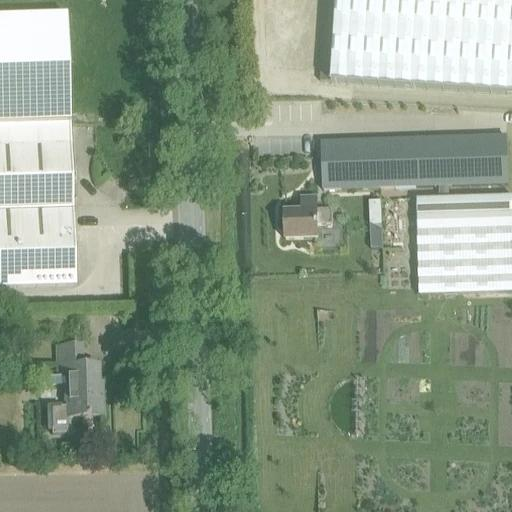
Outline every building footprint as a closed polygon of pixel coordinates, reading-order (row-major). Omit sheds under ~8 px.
[(0,0),(0,12),(16,13),(16,4),(4,3),(3,0),(0,0)] [(511,0),(325,0),(320,83),(511,95),(511,0)] [(0,17),(0,289),(75,288),(68,16),(0,17)] [(401,144),(321,146),(322,193),(402,190),(401,144)] [(511,199),(508,199),(417,202),(419,283),(420,298),(511,295),(511,199)] [(300,205),(300,218),(283,219),(283,246),(317,245),(317,234),(332,233),(332,218),(316,218),(315,205),(300,205)] [(55,349),(56,378),(64,378),(65,421),(101,420),(100,395),(98,395),(97,368),(82,368),(81,348),(55,349)]
